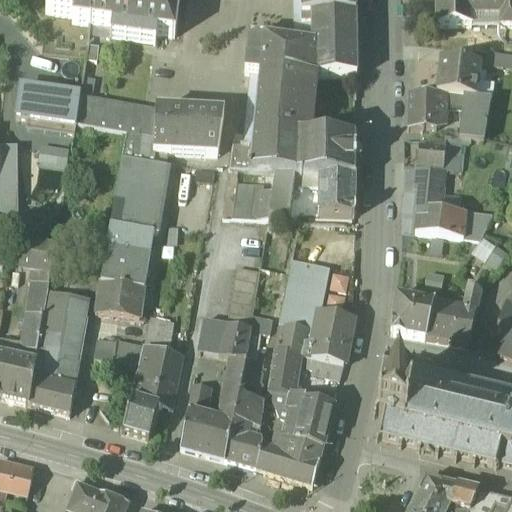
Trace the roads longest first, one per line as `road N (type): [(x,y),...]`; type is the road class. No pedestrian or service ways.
road 1 (unclassified): [(332,511),(381,245),(382,0)]
road 2 (secondary): [(0,440),(238,511)]
